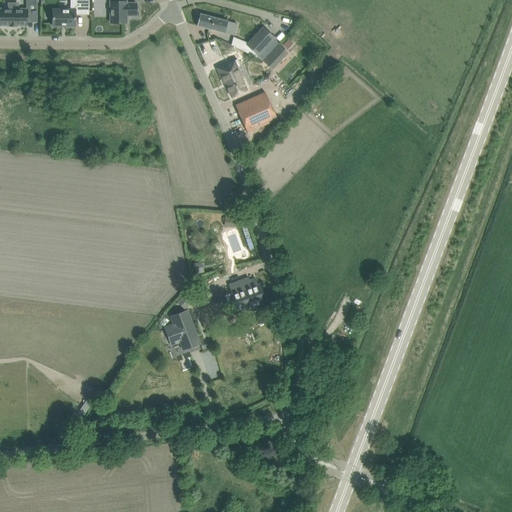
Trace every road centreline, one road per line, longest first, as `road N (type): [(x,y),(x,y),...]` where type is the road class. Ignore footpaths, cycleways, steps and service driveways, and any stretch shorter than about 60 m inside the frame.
road 1 (primary): [(351,473),(511,46)]
road 2 (unclassified): [(289,419),(302,371),(300,330),(174,10)]
road 3 (unclassified): [(0,455),(289,419)]
road 4 (residential): [(0,43),(122,44),(174,10)]
